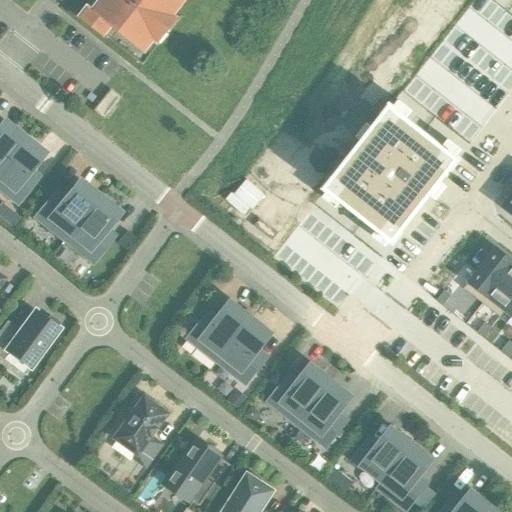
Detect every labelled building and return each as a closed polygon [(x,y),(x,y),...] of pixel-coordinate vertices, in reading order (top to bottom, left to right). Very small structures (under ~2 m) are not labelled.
[(89,6),(80,17),(106,37),(106,36),(142,65),(160,43),(160,44),(180,19),(175,15),(187,0),(102,0),(94,10),(89,6)] [(112,105),(103,97),(95,107),(105,114),(112,105)] [(391,106),(326,188),(394,241),(458,159),(391,106)] [(0,164),(11,151),(21,138),(3,123),(4,122),(3,121),(0,124),(0,164)] [(27,172),(42,152),(41,151),(40,152),(21,138),(11,151),(0,164),(0,190),(17,204),(36,179),(27,172)] [(63,240),(97,197),(78,183),(79,181),(78,180),(63,200),(53,193),(34,217),(63,240)] [(102,231),(118,211),(116,210),(115,212),(97,197),(63,240),(92,263),(111,239),(102,231)] [(511,261),(495,248),(470,281),(488,296),(511,266),(511,261)] [(511,266),(488,296),(505,309),(511,300),(511,266)] [(444,291),(437,300),(443,305),(451,295),(444,291)] [(218,360),(252,317),(251,316),(250,318),(232,304),(233,302),(232,301),(216,321),(207,314),(188,338),(189,339),(189,338),(218,360)] [(27,367),(57,327),(56,326),(59,323),(49,315),(46,320),(35,310),(19,332),(6,322),(0,330),(0,357),(1,358),(6,352),(27,367)] [(265,360),(256,352),(271,332),(270,331),(269,333),(251,319),(252,317),(218,360),(246,382),(245,383),(246,384),(265,360)] [(485,322),(477,332),(484,337),(491,328),(485,322)] [(511,343),(508,341),(501,351),(507,356),(511,349),(511,343)] [(298,423),(332,380),(331,380),(330,381),(312,367),(313,366),(312,364),(296,384),(287,377),(268,401),(269,402),(269,401),(298,423)] [(345,423),(336,415),(352,396),(350,395),(349,396),(331,382),(332,381),(332,380),(298,423),(326,445),(325,446),(326,447),(345,423)] [(152,437),(158,428),(168,413),(145,396),(115,438),(137,454),(134,459),(146,468),(163,444),(152,437)] [(377,487),(412,443),(411,443),(410,444),(392,430),(393,429),(392,428),(376,447),(367,440),(352,459),(353,459),(354,458),(382,480),(376,487),(377,487)] [(215,483),(205,476),(219,457),(196,441),(167,483),(200,505),(215,483)] [(425,486),(416,479),(432,459),(430,458),(429,459),(411,445),(412,444),(412,443),(377,487),(378,488),(379,487),(406,509),(405,510),(406,510),(425,486)] [(257,511),(271,491),(259,483),(262,479),(251,472),(249,476),(248,476),(224,511),(257,511)] [(487,511),(492,506),(491,506),(490,507),(472,493),(473,492),(472,491),(457,510),(447,503),(440,511),(487,511)]
